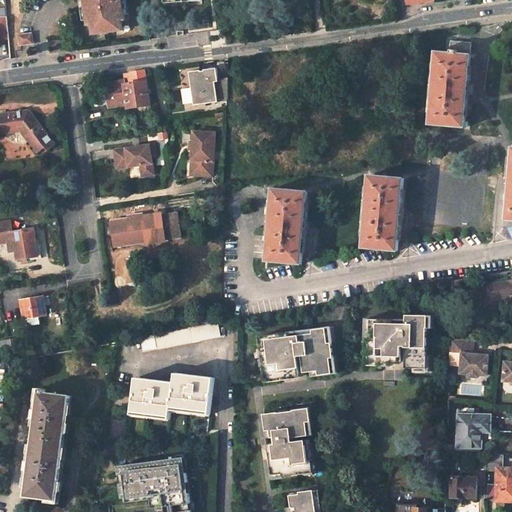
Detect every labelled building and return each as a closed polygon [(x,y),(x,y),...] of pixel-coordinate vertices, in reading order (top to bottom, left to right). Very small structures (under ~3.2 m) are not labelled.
[(82,0),(86,21),(86,26),(90,26),(91,36),(122,31),(120,22),(123,21),(122,16),(120,0),(82,0)] [(0,45),(0,38),(9,38),(7,16),(0,16),(0,45)] [(33,33),(18,34),(20,45),(34,44),(33,33)] [(472,43),(451,41),(450,53),(471,55),(472,43)] [(450,53),(437,52),(430,124),(465,127),(467,101),(464,100),(465,88),(466,81),(469,82),(471,55),(450,53)] [(200,70),(189,72),(192,88),(194,102),(194,105),(228,100),(228,77),(218,78),(217,74),(216,68),(204,69),(204,71),(201,71),(200,70)] [(145,70),(124,73),(125,81),(125,85),(146,82),(145,70)] [(122,81),(106,83),(108,101),(109,107),(118,106),(128,104),(125,85),(125,81),(122,82),(122,81)] [(146,82),(125,85),(128,104),(129,108),(150,105),(151,105),(148,81),(146,82)] [(185,104),(194,102),(192,88),(183,89),(185,104)] [(30,110),(0,113),(0,126),(1,134),(21,132),(37,153),(45,148),(47,151),(56,145),(30,110)] [(219,134),(196,133),(194,164),(199,164),(198,179),(216,180),(217,164),(219,134)] [(152,156),(151,145),(115,150),(118,169),(141,166),(142,177),(155,175),(152,156)] [(130,168),(132,178),(141,176),(139,167),(130,168)] [(404,179),(370,175),(364,247),(398,250),(400,224),(398,224),(399,205),(402,205),(404,179)] [(309,192),(274,189),(272,215),(273,215),(271,234),(270,234),(268,261),(302,264),(304,237),(302,237),(303,218),(306,218),(309,192)] [(180,208),(164,209),(166,236),(182,235),(180,208)] [(164,209),(113,213),(115,237),(148,235),(148,237),(166,236),(164,209)] [(14,223),(0,225),(0,245),(11,244),(12,254),(18,253),(20,261),(41,258),(37,231),(15,234),(14,223)] [(511,280),(488,285),(491,300),(511,296),(511,280)] [(44,296),(22,300),(24,318),(47,315),(44,296)] [(426,356),(427,329),(428,329),(428,315),(407,314),(406,323),(384,323),(385,318),(370,318),(369,338),(366,338),(366,360),(381,361),(405,362),(405,368),(427,369),(427,356),(426,356)] [(158,349),(221,336),(218,322),(142,337),(145,351),(158,349)] [(334,358),(332,343),(329,343),(327,328),(313,330),(314,334),(279,339),(279,334),(264,336),(263,337),(266,356),(263,357),(266,378),(266,379),(281,377),(312,373),(318,372),(319,375),(333,374),(331,358),(334,358)] [(279,339),(314,334),(313,330),(279,334),(279,339)] [(16,339),(1,341),(3,352),(18,349),(16,339)] [(460,373),(469,374),(469,376),(479,377),(479,374),(488,375),(489,355),(473,354),(473,352),(474,340),(451,340),(450,364),(461,365),(460,373)] [(511,362),(505,362),(502,381),(511,382),(511,384),(511,362)] [(215,378),(177,373),(176,382),(172,409),(210,414),(215,378)] [(176,382),(137,377),(133,414),(171,419),(172,409),(176,382)] [(71,396),(41,392),(40,402),(39,410),(35,409),(34,418),(38,418),(35,436),(65,440),(71,396)] [(312,461),(309,440),(293,442),(292,438),(309,436),(307,422),(312,422),(310,408),(294,410),(294,411),(279,413),(279,412),(265,414),(267,431),(263,431),(264,439),(272,438),(273,445),(269,445),(270,452),(271,459),(270,459),(272,474),(283,473),(284,477),(311,473),(310,461),(312,461)] [(491,415),(460,415),(458,446),(481,447),(482,431),(490,431),(491,415)] [(65,440),(35,436),(32,461),(28,461),(27,469),(31,470),(27,495),(57,499),(65,440)] [(496,453),(489,453),(488,470),(498,471),(498,468),(504,468),(504,455),(496,453)] [(183,474),(181,458),(119,467),(120,474),(123,473),(124,481),(121,481),(122,493),(130,492),(131,501),(150,499),(152,508),(168,506),(169,511),(192,511),(192,510),(184,511),(183,504),(191,503),(190,493),(186,494),(185,484),(189,483),(187,473),(183,474)] [(511,468),(504,468),(498,468),(498,471),(498,486),(497,500),(511,500),(511,468)] [(478,477),(453,477),(452,497),(467,497),(477,497),(478,477)] [(498,486),(488,485),(487,500),(497,500),(498,486)] [(319,511),(316,490),(299,492),(299,494),(289,496),(291,508),(294,507),(295,511),(319,511)] [(123,502),(131,501),(130,492),(122,493),(123,502)]
